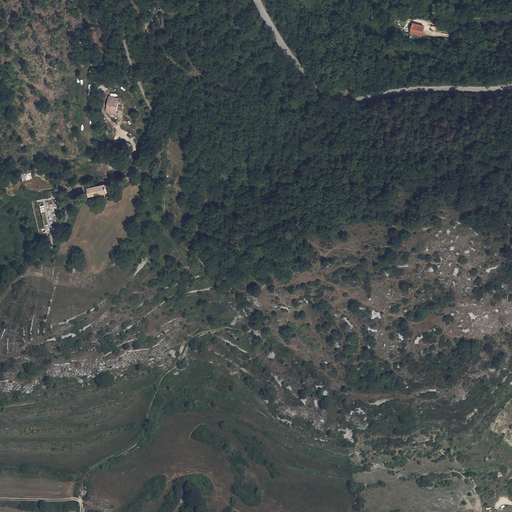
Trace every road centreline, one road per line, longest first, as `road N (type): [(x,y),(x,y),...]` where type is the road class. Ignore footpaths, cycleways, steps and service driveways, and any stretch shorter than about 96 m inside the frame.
road 1 (tertiary): [(511,86),(398,89),(348,99),(326,93),(291,56),(258,0)]
road 2 (residential): [(119,0),(122,41),(159,146),(125,177),(70,192),(63,224)]
road 3 (track): [(80,500),(110,511),(159,471),(206,472),(213,495),(185,496),(174,511)]
